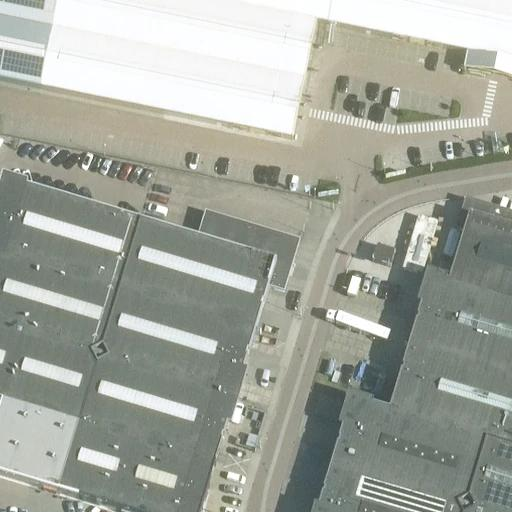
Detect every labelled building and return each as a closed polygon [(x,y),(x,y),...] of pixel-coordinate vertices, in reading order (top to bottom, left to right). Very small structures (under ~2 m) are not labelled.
[(511,0),(0,0),(0,81),(40,90),(229,128),(229,129),(293,142),(317,24),(511,63),(511,0)] [(0,432),(13,436),(1,476),(79,500),(80,498),(98,503),(97,506),(118,511),(200,511),(208,488),(205,482),(201,481),(206,465),(220,470),(221,467),(207,463),(211,448),(215,449),(222,445),(248,355),(245,348),(242,347),(246,332),(260,336),(260,333),(247,329),(252,313),(256,314),(262,311),(268,289),(284,293),(289,276),(286,275),(288,266),(294,268),(294,267),(289,265),(290,262),(293,263),(299,243),(290,240),(206,215),(198,242),(120,218),(104,214),(46,196),(6,184),(0,203),(0,432)] [(511,511),(511,231),(509,231),(511,219),(511,215),(489,209),(488,212),(481,210),(482,206),(466,202),(457,230),(465,234),(450,285),(430,279),(416,326),(419,332),(422,333),(418,349),(404,344),(403,347),(417,351),(413,365),(411,365),(403,368),(389,414),(351,402),(337,449),(341,455),(342,455),(332,488),(331,488),(325,491),(318,511),(511,511)] [(372,263),(390,268),(394,253),(376,248),(372,263)] [(325,395),(318,413),(339,420),(345,401),(325,395)]
